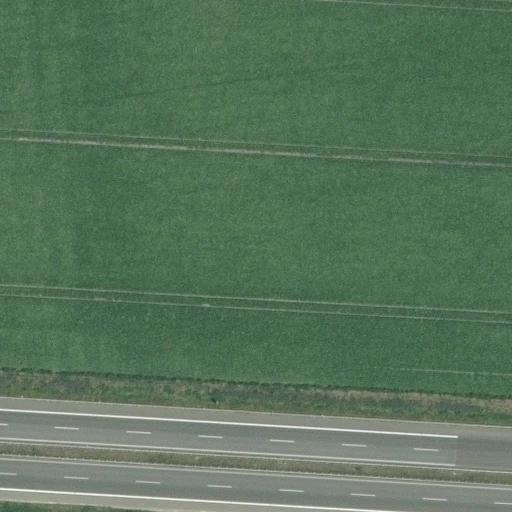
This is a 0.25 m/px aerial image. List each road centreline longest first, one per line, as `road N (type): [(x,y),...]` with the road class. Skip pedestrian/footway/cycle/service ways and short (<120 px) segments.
road 1 (trunk): [(511,456),(0,425)]
road 2 (trunk): [(0,474),(511,505)]
